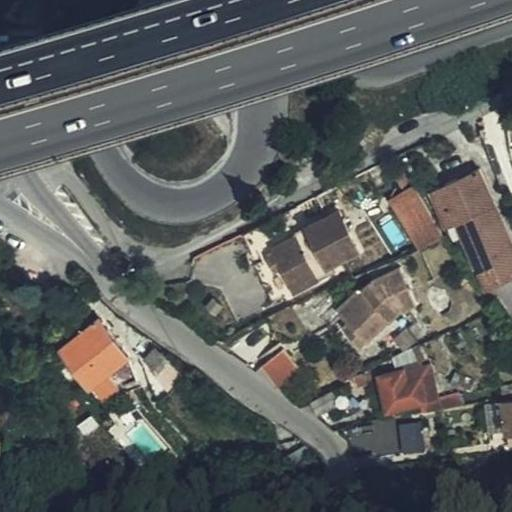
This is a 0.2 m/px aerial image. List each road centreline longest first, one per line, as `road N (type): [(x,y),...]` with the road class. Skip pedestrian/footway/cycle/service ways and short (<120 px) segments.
road 1 (residential): [(0,92),(42,86),(66,100),(115,171),(147,197),(196,199),(237,174),(262,145),(275,49),(305,35),(344,47),(372,72),(511,23)]
road 2 (residential): [(53,201),(72,187),(119,240),(147,253),(182,253),(511,91)]
road 3 (motorway): [(0,141),(460,0)]
road 4 (unclassified): [(75,248),(186,341),(326,438),(336,462),(333,484),(283,511)]
road 5 (motorway): [(268,0),(0,79)]
